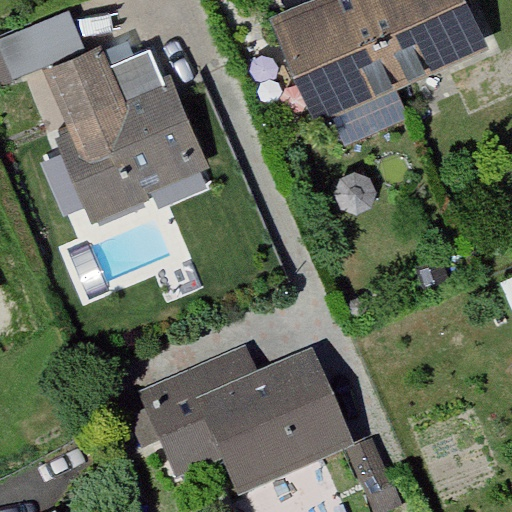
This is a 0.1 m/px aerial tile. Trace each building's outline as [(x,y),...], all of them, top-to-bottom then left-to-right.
[(478,58),(453,0),(323,0),(267,25),(314,130),(478,58)] [(82,39),(73,18),(32,35),(41,56),(82,39)] [(0,53),(0,90),(27,84),(19,49),(0,53)] [(95,55),(40,78),(65,138),(51,144),(90,237),(203,190),(160,88),(117,106),(95,55)] [(511,285),(496,293),(511,326),(511,285)] [(208,473),(223,511),(346,463),(309,370),(259,390),(248,363),(161,398),(148,363),(91,386),(111,434),(120,431),(135,466),(152,460),(164,490),(208,473)] [(392,511),(369,458),(342,470),(360,511),(392,511)]
